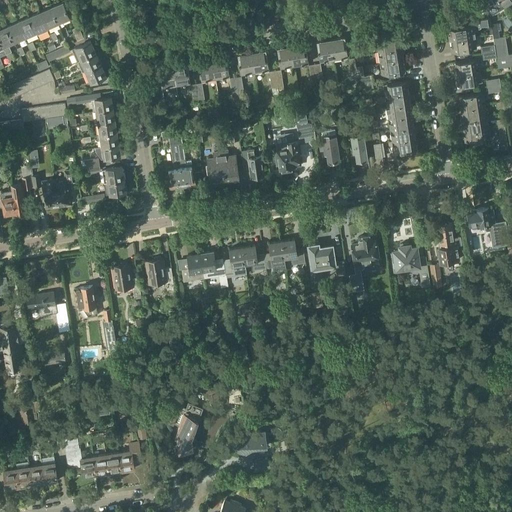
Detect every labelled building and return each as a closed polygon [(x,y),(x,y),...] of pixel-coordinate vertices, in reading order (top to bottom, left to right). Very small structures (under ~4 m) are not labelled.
[(492,11),(504,5),(500,0),(485,0),(487,2),(482,6),(487,14),(492,11)] [(55,15),(56,16),(58,22),(69,17),(63,2),(52,7),(55,15)] [(44,10),(41,12),(44,20),(45,21),(47,26),(58,22),(56,16),(55,15),(52,7),(44,10)] [(34,15),(30,16),(36,31),(38,34),(49,30),(47,26),(45,21),(44,20),(41,12),(34,15)] [(36,31),(30,16),(19,21),(25,36),(36,31)] [(491,24),(490,17),(477,19),(478,24),(449,29),(451,40),(475,36),(474,31),(481,28),(480,25),(491,24)] [(10,31),(12,34),(14,41),(25,36),(19,21),(8,26),(10,31)] [(493,37),(500,36),(497,23),(491,24),(493,33),(493,37)] [(8,26),(0,29),(0,38),(1,40),(3,45),(7,54),(9,60),(14,58),(11,51),(12,51),(8,43),(10,42),(14,41),(12,34),(10,31),(8,26)] [(77,40),(83,37),(78,26),(72,29),(77,40)] [(61,29),(64,36),(69,34),(66,27),(61,29)] [(345,36),(331,39),(334,58),(348,56),(345,36)] [(355,45),(368,42),(367,36),(354,38),(355,45)] [(378,51),(394,48),(402,47),(400,36),(376,40),(377,45),(378,51)] [(475,36),(451,40),(453,52),(473,49),(472,44),(476,43),(475,36)] [(494,44),(506,42),(505,36),(500,36),(493,37),(494,44)] [(331,39),(317,41),(320,60),(334,58),(332,48),(331,43),(331,39)] [(81,59),(96,53),(91,40),(76,47),(72,49),(77,61),(81,59)] [(305,43),(291,45),(295,64),(309,62),(305,43)] [(481,48),(482,52),(495,50),(495,48),(494,44),(481,46),(481,48)] [(49,60),(70,51),(67,45),(46,54),(49,60)] [(280,67),(295,64),(291,45),(277,47),(280,67)] [(380,62),(403,59),(402,47),(394,48),(378,51),(379,56),(380,62)] [(498,68),(510,66),(508,54),(507,48),(495,50),(496,56),(496,57),(498,68)] [(266,49),(252,51),(255,71),(269,69),(266,49)] [(488,58),(496,57),(496,56),(495,50),(482,52),(483,59),(488,58)] [(255,71),(252,51),(238,54),(241,73),(255,71)] [(86,71),(101,64),(96,53),(81,59),(86,71)] [(227,56),(212,58),(216,78),(230,75),(227,56)] [(357,74),(355,57),(349,58),(351,75),(357,74)] [(216,78),(212,58),(198,60),(202,80),(216,78)] [(456,73),(480,70),(480,69),(476,70),(475,66),(480,65),(478,58),(455,62),(456,73)] [(403,59),(380,62),(380,63),(384,62),(385,66),(380,67),(381,74),(405,71),(403,59)] [(187,62),(173,64),(176,84),(190,82),(187,62)] [(320,63),(315,64),(315,68),(317,80),(323,79),(320,63)] [(101,64),(86,71),(91,82),(106,76),(101,64)] [(176,84),(173,64),(159,67),(162,86),(176,84)] [(315,68),(315,64),(309,65),(311,81),(317,80),(315,68)] [(44,70),(49,81),(55,79),(50,67),(44,70)] [(281,69),(275,70),(276,74),(278,87),(284,86),(281,69)] [(43,84),(49,81),(44,70),(38,73),(43,84)] [(275,70),(269,71),(272,87),(278,87),(276,74),(275,70)] [(480,70),(456,73),(458,85),(478,82),(477,77),(481,77),(480,70)] [(32,75),(37,86),(43,84),(38,73),(32,75)] [(359,83),(372,81),(371,74),(358,76),(358,78),(359,83)] [(32,89),(37,86),(32,75),(27,78),(32,89)] [(241,76),(235,77),(236,81),(238,93),(244,92),(241,76)] [(236,81),(235,77),(230,78),(233,94),(238,93),(236,81)] [(487,86),(501,84),(500,77),(486,79),(487,86)] [(21,80),(26,91),(32,89),(27,78),(21,80)] [(20,94),(26,91),(21,80),(15,83),(20,94)] [(66,86),(64,81),(59,83),(64,92),(76,91),(75,84),(66,86)] [(372,81),(359,83),(360,89),(373,87),(372,81)] [(385,95),(409,92),(407,81),(387,84),(388,88),(384,89),(385,95)] [(202,82),(196,83),(199,100),(205,99),(202,82)] [(9,85),(14,96),(20,94),(15,83),(9,85)] [(196,83),(190,84),(193,101),(199,100),(196,83)] [(501,84),(487,86),(488,92),(502,90),(501,84)] [(8,99),(14,96),(9,85),(4,88),(8,99)] [(0,89),(0,94),(3,101),(8,99),(4,88),(0,89)] [(157,90),(160,106),(166,105),(163,89),(157,90)] [(386,107),(410,103),(409,92),(385,95),(385,96),(389,95),(390,99),(385,100),(386,107)] [(462,107),(485,103),(481,103),(481,99),(485,99),(484,92),(460,96),(462,107)] [(91,94),(76,96),(77,103),(92,101),(91,100),(92,99),(91,94)] [(97,111),(113,108),(111,96),(92,99),(91,100),(92,101),(93,111),(97,111)] [(53,104),(55,116),(62,115),(60,103),(53,104)] [(388,118),(412,114),(410,103),(386,107),(387,112),(388,118)] [(481,104),(462,107),(464,118),(483,115),(482,111),(486,110),(485,103),(481,104)] [(49,117),(55,116),(53,104),(47,105),(49,117)] [(43,118),(49,117),(47,105),(41,106),(43,118)] [(30,119),(36,118),(34,106),(28,107),(30,119)] [(34,106),(36,118),(43,118),(41,106),(34,106)] [(24,120),(30,119),(28,107),(22,108),(23,118),(24,120)] [(99,122),(115,120),(113,108),(97,111),(99,122)] [(309,108),(294,110),(297,126),(312,123),(309,108)] [(395,128),(414,125),(412,114),(388,118),(393,118),(394,122),(389,123),(390,129),(395,128)] [(483,115),(464,118),(465,130),(485,127),(484,122),(488,121),(487,115),(483,115)] [(17,119),(19,131),(25,130),(24,120),(23,118),(17,119)] [(11,120),(13,132),(19,131),(17,119),(11,120)] [(7,133),(13,132),(11,120),(5,121),(7,133)] [(37,135),(46,134),(44,120),(35,121),(37,135)] [(101,134),(117,132),(115,120),(99,122),(101,134)] [(231,140),(239,139),(237,123),(229,124),(231,140)] [(504,124),(498,125),(500,138),(507,137),(504,124)] [(396,133),(391,134),(392,141),(397,140),(416,137),(414,125),(395,128),(396,133)] [(489,126),(465,130),(467,141),(487,138),(491,137),(489,126)] [(180,128),(162,131),(163,137),(167,137),(170,139),(174,166),(169,167),(169,168),(169,169),(170,176),(170,177),(171,187),(184,186),(180,162),(185,161),(180,128)] [(200,146),(208,144),(206,129),(197,130),(200,146)] [(321,131),(322,135),(323,142),(320,143),(321,150),(324,150),(324,153),(327,153),(328,161),(340,159),(336,133),(335,129),(321,131)] [(117,132),(101,134),(97,135),(97,140),(101,139),(102,146),(119,144),(117,132)] [(368,159),(364,133),(350,135),(353,152),(355,152),(356,160),(368,159)] [(417,149),(416,137),(397,140),(397,143),(392,144),(394,152),(417,149)] [(296,146),(295,140),(289,141),(289,147),(278,149),(279,156),(277,157),(278,165),(281,164),(281,169),(293,168),(292,162),(300,161),(300,164),(301,164),(298,146),(296,146)] [(376,157),(382,156),(380,143),(374,144),(376,157)] [(102,146),(96,147),(96,151),(98,154),(102,159),(120,156),(119,144),(102,146)] [(192,145),(193,156),(200,156),(199,144),(192,145)] [(249,163),(251,177),(264,175),(261,155),(255,156),(254,148),(241,149),(244,167),(244,163),(249,163)] [(220,151),(225,181),(239,179),(235,154),(229,155),(228,150),(220,151)] [(211,183),(224,181),(225,181),(220,151),(214,152),(215,157),(208,158),(211,183)] [(196,184),(194,173),(193,165),(192,165),(191,160),(185,161),(180,162),(184,186),(196,184)] [(99,164),(88,166),(86,166),(87,172),(100,170),(99,164)] [(104,182),(108,181),(124,179),(122,166),(106,168),(106,169),(102,169),(104,182)] [(65,178),(55,180),(56,188),(59,206),(65,205),(65,204),(71,203),(70,199),(71,199),(69,191),(67,182),(75,181),(73,169),(64,171),(65,178)] [(34,187),(41,186),(39,174),(32,175),(34,187)] [(25,188),(32,187),(30,177),(23,178),(25,188)] [(110,194),(126,192),(124,179),(108,181),(104,182),(106,194),(110,194)] [(56,188),(55,180),(43,181),(45,195),(44,195),(46,203),(47,206),(53,205),(53,207),(59,206),(56,188)] [(11,184),(16,213),(26,211),(23,194),(21,182),(11,184)] [(15,213),(16,213),(11,184),(12,190),(2,192),(3,197),(5,213),(15,212),(15,213)] [(83,203),(105,200),(104,194),(82,197),(83,203)] [(475,209),(469,210),(471,226),(477,225),(485,224),(486,230),(490,229),(493,246),(509,243),(505,222),(495,224),(493,209),(489,209),(488,206),(475,208),(475,209)] [(453,237),(451,223),(437,225),(440,246),(437,246),(439,263),(459,260),(457,250),(457,246),(462,245),(461,236),(453,237)] [(374,240),(373,233),(359,236),(360,236),(361,240),(359,240),(360,242),(352,244),(355,263),(356,273),(350,274),(352,290),(364,288),(361,272),(360,268),(362,268),(365,265),(364,262),(378,259),(375,240),(374,240)] [(284,254),(285,257),(292,256),(293,264),(305,262),(303,249),(296,250),(295,238),(282,240),(284,254)] [(271,254),(264,255),(266,268),(272,267),(273,269),(286,267),(285,257),(284,254),(282,240),(269,242),(271,254)] [(319,248),(318,243),(309,245),(312,268),(335,264),(332,245),(323,246),(323,247),(319,248)] [(266,268),(264,255),(257,256),(255,244),(243,246),(246,263),(253,262),(254,270),(266,268)] [(394,252),(392,253),(394,271),(397,271),(406,269),(405,267),(419,265),(421,272),(428,271),(426,256),(418,257),(417,246),(410,247),(410,244),(400,245),(400,249),(394,250),(394,252)] [(237,265),(246,263),(243,246),(230,248),(231,260),(225,261),(226,274),(238,272),(237,265)] [(216,263),(214,250),(201,252),(204,277),(226,274),(224,262),(216,263)] [(184,281),(197,279),(204,277),(201,252),(188,254),(190,267),(182,268),(184,281)] [(164,268),(163,258),(146,261),(150,283),(166,281),(167,291),(175,290),(171,267),(164,268)] [(339,274),(346,273),(344,259),(337,260),(339,274)] [(132,278),(129,263),(112,266),(116,288),(133,286),(135,298),(142,297),(138,277),(132,278)] [(442,285),(439,263),(430,264),(433,287),(442,285)] [(97,311),(96,306),(93,285),(80,287),(75,288),(78,308),(83,307),(88,316),(97,314),(97,311)] [(55,304),(53,291),(36,293),(36,294),(27,296),(28,307),(38,306),(40,315),(57,312),(60,332),(70,330),(69,323),(65,303),(55,304)] [(145,307),(146,321),(153,320),(152,311),(150,311),(150,307),(145,307)] [(114,352),(118,352),(113,319),(112,319),(111,308),(103,309),(105,319),(103,320),(108,349),(114,348),(114,352)] [(11,327),(10,326),(5,327),(5,328),(0,329),(0,342),(3,342),(7,367),(19,365),(21,377),(28,376),(25,357),(18,359),(16,348),(18,348),(15,327),(11,327)] [(43,364),(66,362),(65,351),(41,353),(43,364)] [(112,374),(121,373),(119,359),(110,361),(112,374)] [(37,417),(36,411),(40,410),(38,400),(33,401),(33,402),(21,404),(22,411),(20,411),(21,414),(22,414),(24,421),(33,420),(33,418),(37,417)] [(188,401),(186,407),(181,405),(174,423),(179,425),(176,433),(179,450),(194,448),(192,435),(203,407),(188,401)] [(170,413),(167,421),(173,423),(176,415),(170,413)] [(145,425),(137,426),(139,439),(147,438),(146,428),(145,428),(145,425)] [(247,431),(245,432),(234,442),(243,454),(253,446),(268,444),(266,429),(247,431)] [(122,470),(135,468),(133,456),(141,455),(139,441),(131,442),(132,450),(120,452),(122,470)] [(65,449),(66,457),(82,455),(80,447),(79,447),(65,449)] [(110,472),(122,470),(120,452),(107,453),(110,472)] [(97,474),(110,472),(107,453),(94,455),(97,474)] [(82,467),(84,476),(97,474),(94,455),(82,457),(81,457),(81,461),(82,467)] [(45,482),(58,480),(54,456),(42,458),(43,464),(45,482)] [(269,457),(253,459),(255,472),(271,470),(269,457)] [(29,466),(28,461),(17,463),(18,468),(17,468),(20,486),(33,484),(30,466),(29,466)] [(33,484),(45,482),(43,464),(30,466),(33,484)] [(7,488),(20,486),(17,468),(4,470),(7,488)] [(243,511),(246,507),(240,504),(241,502),(232,498),(231,501),(225,499),(220,511),(243,511)]
